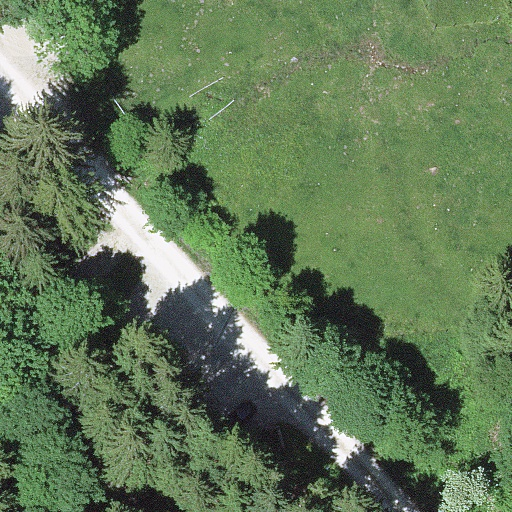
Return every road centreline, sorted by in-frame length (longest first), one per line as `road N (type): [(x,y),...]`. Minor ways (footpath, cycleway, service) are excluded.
road 1 (unclassified): [(0,73),(169,270),(359,511)]
road 2 (track): [(148,511),(74,404),(69,334),(130,225)]
